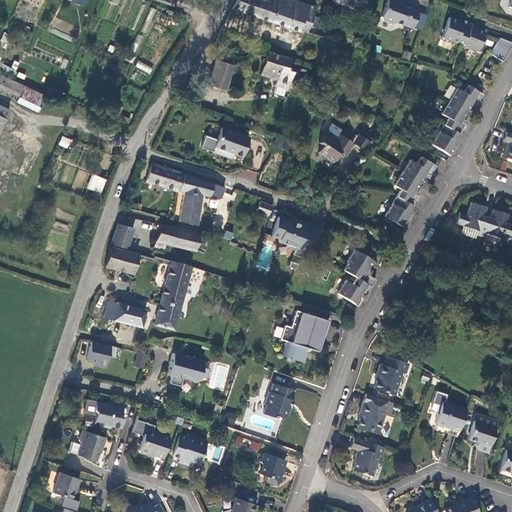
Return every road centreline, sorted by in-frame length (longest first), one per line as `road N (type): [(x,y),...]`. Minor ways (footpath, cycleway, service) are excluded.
road 1 (unclassified): [(9,511),(135,146)]
road 2 (residential): [(456,170),(364,329),(306,476)]
road 3 (residential): [(329,215),(135,146)]
road 4 (unclassified): [(135,146),(226,0)]
